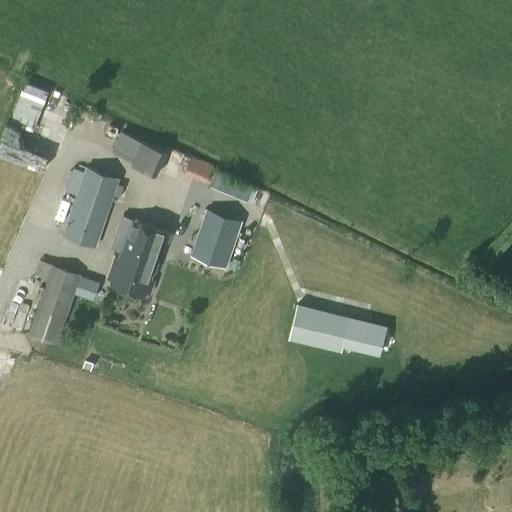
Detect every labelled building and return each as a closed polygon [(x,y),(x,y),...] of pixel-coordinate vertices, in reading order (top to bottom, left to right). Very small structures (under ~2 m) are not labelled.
[(213,166),(192,156),(183,174),(206,185),(213,166)] [(85,166),(71,209),(61,236),(95,248),(119,178),(85,166)] [(215,173),(209,186),(252,203),(256,191),(215,173)] [(191,256),(225,268),(241,221),(207,210),(191,256)] [(131,219),(122,216),(117,229),(127,232),(121,248),(156,260),(163,242),(167,243),(170,232),(131,219)] [(150,279),(156,260),(121,248),(118,258),(114,257),(107,279),(111,280),(109,285),(144,297),(146,292),(149,294),(154,280),(150,279)] [(57,344),(80,274),(38,260),(32,276),(45,282),(27,334),(57,344)] [(138,301),(133,341),(170,346),(176,306),(138,301)] [(337,335),(339,315),(298,311),(296,330),(337,335)]
